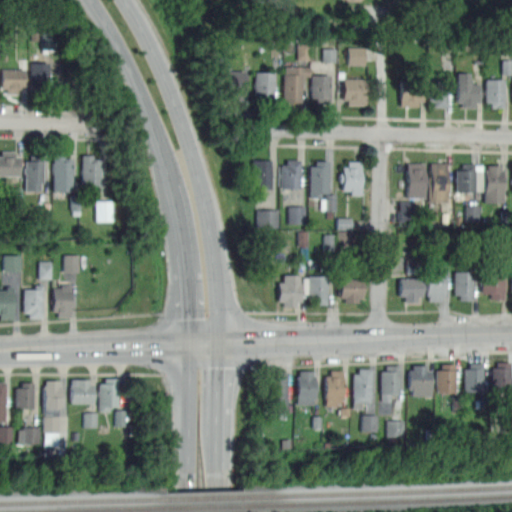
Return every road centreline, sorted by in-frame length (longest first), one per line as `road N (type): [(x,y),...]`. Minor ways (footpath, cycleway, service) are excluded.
road 1 (primary): [(90,0),(161,147),(188,275),(190,343)]
road 2 (primary): [(218,342),(213,259),(191,153),(123,0)]
road 3 (primary): [(511,331),(190,343)]
road 4 (residential): [(511,135),(219,128)]
road 5 (residential): [(377,336),(379,52)]
road 6 (primary): [(215,511),(218,342)]
road 7 (primary): [(190,343),(188,511)]
